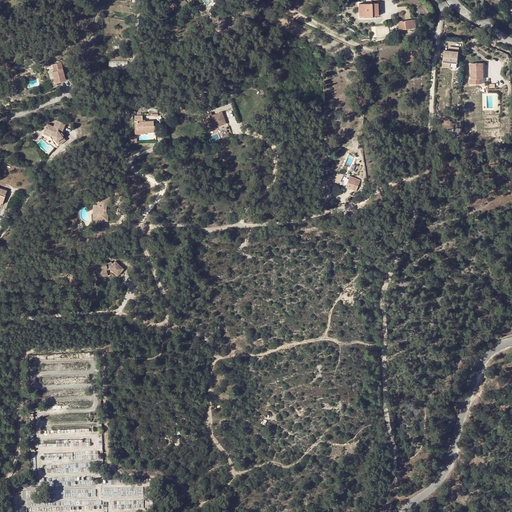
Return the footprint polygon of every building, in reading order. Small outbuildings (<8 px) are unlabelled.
[(192,9),(187,2),(183,5),(185,7),(183,8),(187,13),(192,9)] [(359,3),(359,16),(363,16),(363,17),(374,17),(373,15),(373,12),(379,12),(379,3),(359,3)] [(401,20),(402,29),(406,28),(415,27),(415,23),(415,19),(409,19),(401,20)] [(444,50),(443,62),(450,63),(457,63),(459,48),(449,47),(449,50),(444,50)] [(404,51),(407,62),(415,60),(414,56),(412,56),(411,50),(404,51)] [(471,63),(471,72),(482,75),(481,63),(471,63)] [(66,81),(63,69),(53,71),(56,83),(66,81)] [(482,75),(471,72),(472,85),(477,85),(477,81),(477,79),(482,79),(482,78),(482,75)] [(207,114),(203,116),(208,128),(226,120),(221,109),(212,113),(207,114)] [(137,121),(137,130),(144,129),(144,132),(156,132),(156,125),(153,125),(153,121),(146,121),(145,121),(145,120),(142,120),(142,116),(134,117),(135,121),(137,121)] [(56,125),(53,126),(52,126),(50,127),(44,130),(43,131),(44,131),(46,132),(52,134),(54,137),(53,137),(54,138),(56,140),(58,144),(63,141),(65,139),(62,136),(63,134),(61,132),(59,133),(58,132),(59,130),(61,131),(61,130),(64,124),(61,122),(57,124),(56,125)] [(52,139),(54,138),(53,137),(54,137),(52,134),(46,132),(44,131),(43,131),(43,132),(43,133),(46,135),(50,137),(52,139)] [(351,176),(346,187),(356,191),(361,180),(351,176)] [(123,194),(122,187),(114,188),(115,191),(116,196),(123,194)] [(106,211),(106,208),(106,205),(109,205),(109,196),(97,196),(97,204),(95,204),(95,213),(97,213),(97,218),(100,218),(108,218),(108,214),(106,214),(106,211)] [(95,213),(95,204),(92,204),(92,221),(108,221),(108,218),(100,218),(97,218),(97,213),(95,213)] [(95,272),(98,278),(108,275),(107,271),(108,268),(110,268),(118,275),(124,269),(115,261),(113,263),(111,262),(106,263),(105,260),(94,264),(95,272)]
